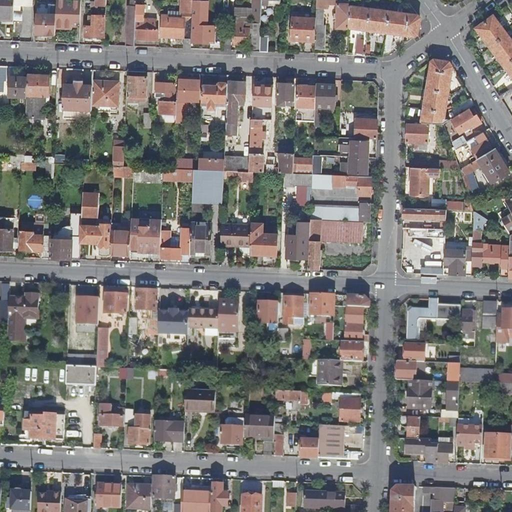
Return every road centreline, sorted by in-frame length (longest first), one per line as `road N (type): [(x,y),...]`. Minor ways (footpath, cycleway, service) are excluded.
road 1 (residential): [(0,53),(393,70)]
road 2 (residential): [(0,269),(386,286)]
road 3 (residential): [(377,474),(0,458)]
road 4 (residential): [(393,70),(386,286)]
road 5 (residential): [(386,286),(377,474)]
road 6 (residential): [(511,478),(377,474)]
road 7 (residential): [(446,32),(511,141)]
road 8 (residential): [(386,286),(511,289)]
